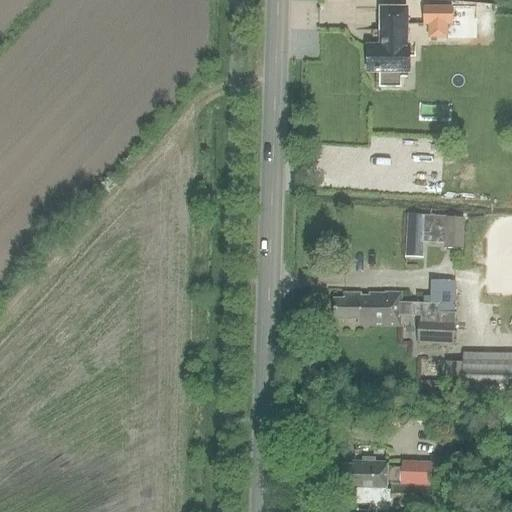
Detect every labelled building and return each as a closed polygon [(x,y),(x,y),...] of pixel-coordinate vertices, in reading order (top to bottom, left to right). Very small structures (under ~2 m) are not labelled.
[(379,6),(378,46),(368,46),(368,72),(410,73),(410,46),(407,46),(408,7),(379,6)] [(451,13),(435,13),(434,26),(451,26),(451,13)] [(408,214),(406,256),(421,256),(422,235),(445,236),(446,216),(408,214)] [(335,319),(359,319),(359,326),(400,326),(400,315),(420,316),(420,322),(417,322),(417,345),(453,346),(454,283),(431,283),(430,303),(401,302),(401,294),(385,294),(385,295),(343,294),(343,300),(335,299),(335,319)] [(511,354),(462,354),(461,396),(511,397),(511,354)] [(393,466),(389,466),(389,464),(353,463),(353,465),(343,465),(342,487),(356,487),(356,491),(388,492),(388,487),(391,487),(391,506),(440,508),(441,463),(401,462),(401,466),(393,466)]
